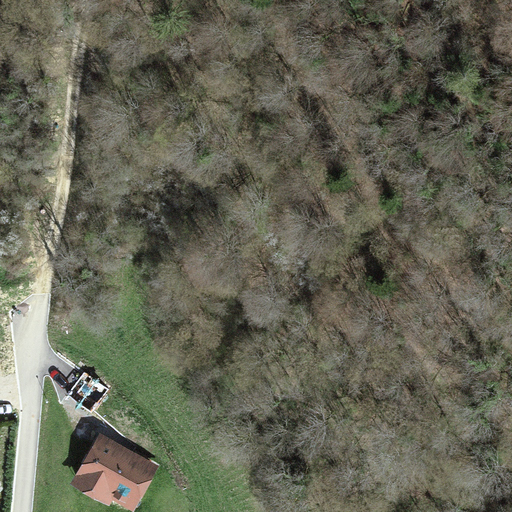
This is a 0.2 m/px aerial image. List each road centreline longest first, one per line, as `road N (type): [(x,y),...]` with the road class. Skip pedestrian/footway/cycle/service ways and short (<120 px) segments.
road 1 (track): [(37,344),(79,73),(99,0)]
road 2 (residential): [(20,511),(37,344)]
